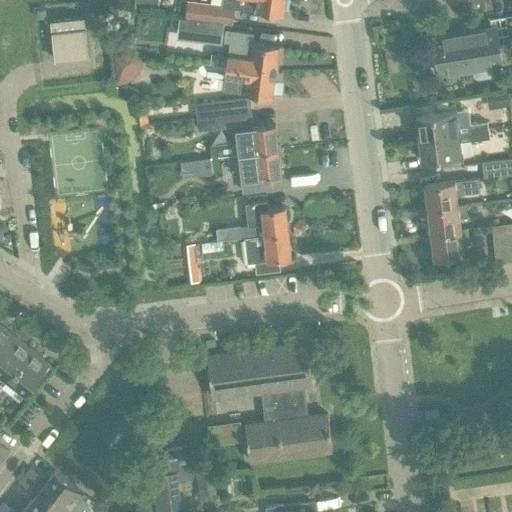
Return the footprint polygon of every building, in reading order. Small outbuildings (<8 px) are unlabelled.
[(197,0),(185,0),(184,14),(233,21),(235,5),(283,11),(284,0),(222,0),(222,3),(197,0)] [(46,16),(45,7),(36,8),(37,17),(46,16)] [(111,8),(110,20),(128,22),(129,10),(111,8)] [(51,19),(56,59),(88,55),(83,16),(51,19)] [(220,23),(185,18),(179,18),(176,35),(218,41),(220,23)] [(493,63),(501,62),(495,25),(433,36),(439,73),(472,67),(473,72),(475,76),(479,76),(490,74),(493,72),(494,69),(493,63)] [(226,27),(224,39),(229,40),(225,63),(275,69),(279,46),(252,42),(254,31),(226,27)] [(143,55),(114,52),(118,80),(125,79),(133,75),(139,70),(142,62),(143,55)] [(199,65),(199,69),(202,73),(224,76),(222,89),(272,95),(275,69),(225,63),(225,64),(204,62),(199,65)] [(148,119),(145,101),(133,90),(128,95),(137,102),(139,120),(148,119)] [(509,104),(508,96),(507,91),(485,94),(488,108),(509,104)] [(215,113),(250,108),(248,95),(214,100),(195,102),(197,115),(215,113)] [(215,113),(197,115),(198,128),(217,126),(252,121),(250,108),(215,113)] [(419,136),(488,128),(487,120),(458,124),(456,109),(416,114),(419,136)] [(237,142),(232,143),(234,154),(278,148),(275,123),(251,126),(245,127),(235,128),(237,141),(237,142)] [(460,140),(470,138),(489,136),(488,128),(419,136),(421,159),(462,154),(460,140)] [(278,148),(234,154),(235,164),(240,164),(243,190),(272,187),(271,174),(281,173),(278,148)] [(511,156),(483,160),(484,176),(511,172),(511,156)] [(455,179),(424,183),(427,206),(457,203),(456,193),(480,190),(478,176),(455,179)] [(244,236),(288,230),(285,205),(268,207),(267,199),(245,202),(248,224),(242,224),(244,236)] [(457,203),(427,206),(430,231),(460,228),(460,227),(459,216),(467,215),(465,202),(458,204),(457,203)] [(496,260),(511,258),(511,221),(492,224),(496,260)] [(241,237),(239,225),(214,228),(216,241),(241,237)] [(460,228),(430,231),(433,256),(436,256),(437,259),(448,258),(447,255),(464,253),(462,240),(469,239),(467,226),(460,227),(460,228)] [(291,256),(288,230),(244,236),(247,260),(254,259),(256,273),(281,270),(279,257),(291,256)] [(0,322),(0,350),(13,333),(0,322)] [(13,333),(0,350),(0,372),(7,378),(31,348),(13,333)] [(304,385),(312,384),(306,339),(207,352),(213,397),(262,390),(262,392),(282,389),(304,387),(304,385)] [(31,348),(7,378),(25,392),(49,362),(31,348)] [(282,389),(291,454),(332,448),(327,409),(307,412),(304,387),(282,389)] [(249,459),(291,454),(282,389),(262,392),(266,419),(245,422),(249,459)] [(438,406),(424,408),(424,410),(425,416),(425,419),(439,417),(438,406)] [(210,444),(243,439),(240,419),(207,423),(210,444)] [(0,442),(0,452),(4,456),(9,449),(0,442)] [(202,466),(199,444),(188,445),(191,467),(202,466)] [(191,467),(188,445),(177,447),(180,469),(191,467)] [(180,469),(177,447),(166,448),(166,450),(168,467),(168,470),(180,469)] [(30,466),(25,473),(37,483),(43,476),(30,466)] [(194,477),(193,470),(192,468),(156,473),(160,511),(170,511),(182,511),(178,479),(194,477)] [(213,468),(195,470),(198,494),(215,493),(213,468)] [(46,479),(41,485),(71,510),(84,493),(54,469),(46,479)] [(25,473),(20,480),(32,490),(37,483),(25,473)] [(35,492),(27,503),(38,511),(69,511),(71,510),(41,485),(35,492)] [(315,499),(265,505),(266,511),(319,511),(317,511),(315,500),(315,499)] [(3,500),(0,504),(0,508),(4,511),(14,511),(16,510),(4,501),(3,500)] [(19,511),(38,511),(27,503),(19,511)]
